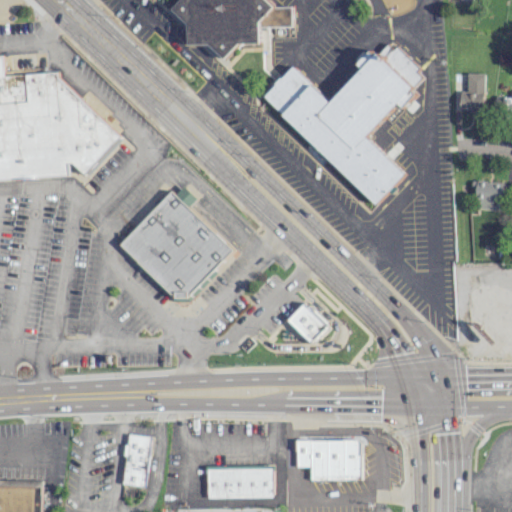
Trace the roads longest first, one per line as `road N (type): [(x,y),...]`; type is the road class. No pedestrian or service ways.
road 1 (primary): [(187,123),(199,152),(384,336),(413,407)]
road 2 (primary): [(437,375),(423,342),(387,302),(216,135),(187,123)]
road 3 (primary): [(127,394),(158,403),(413,407)]
road 4 (primary): [(402,376),(158,382),(127,394)]
road 5 (primary): [(58,0),(187,123)]
road 6 (primary): [(453,511),(450,432),(437,375)]
road 7 (primary): [(127,394),(0,400)]
